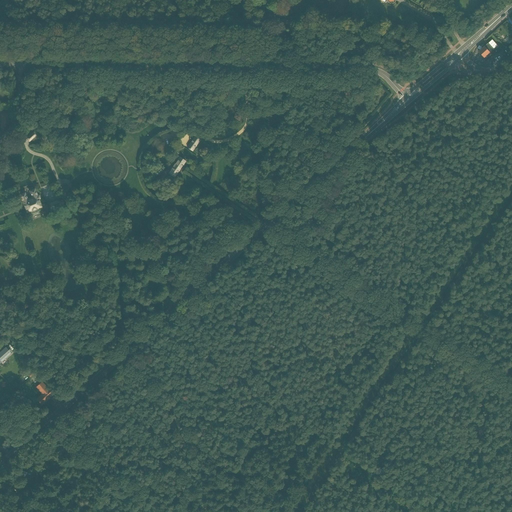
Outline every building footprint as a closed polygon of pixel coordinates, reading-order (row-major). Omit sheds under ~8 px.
[(276,27),(294,27),(294,16),(277,16),(276,27)] [(490,35),(486,38),(493,46),(497,43),(490,35)] [(497,47),(493,50),(487,43),(478,52),(486,60),(500,52),(497,47)] [(26,139),(29,142),(36,135),(32,132),(26,139)] [(191,135),(184,145),(192,151),(199,141),(191,135)] [(167,174),(174,178),(186,161),(178,156),(167,174)] [(25,212),(41,206),(34,187),(28,190),(32,200),(28,202),(23,190),(17,193),(25,212)] [(0,362),(11,353),(4,346),(0,349),(0,362)] [(40,406),(53,395),(41,380),(34,386),(41,394),(35,400),(40,406)] [(0,485),(8,491),(13,484),(4,478),(0,483),(0,485)]
